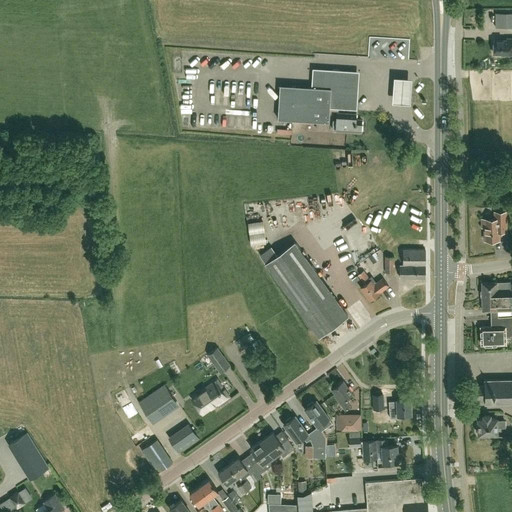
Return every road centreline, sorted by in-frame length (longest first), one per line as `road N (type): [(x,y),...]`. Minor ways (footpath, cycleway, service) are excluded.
road 1 (unclassified): [(121,511),(372,328),(440,311)]
road 2 (secondary): [(440,269),(441,0)]
road 3 (secondary): [(449,511),(440,311)]
